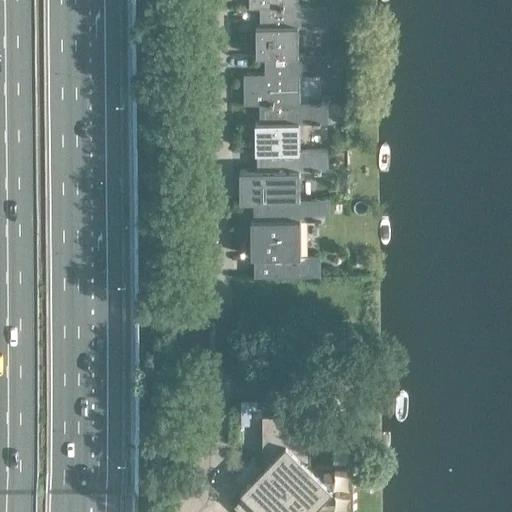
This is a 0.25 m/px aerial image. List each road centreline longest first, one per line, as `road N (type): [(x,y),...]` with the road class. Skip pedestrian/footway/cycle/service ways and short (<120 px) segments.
road 1 (residential): [(183,511),(200,482),(196,0)]
road 2 (motorway): [(3,0),(5,511)]
road 3 (motorway): [(69,511),(67,0)]
